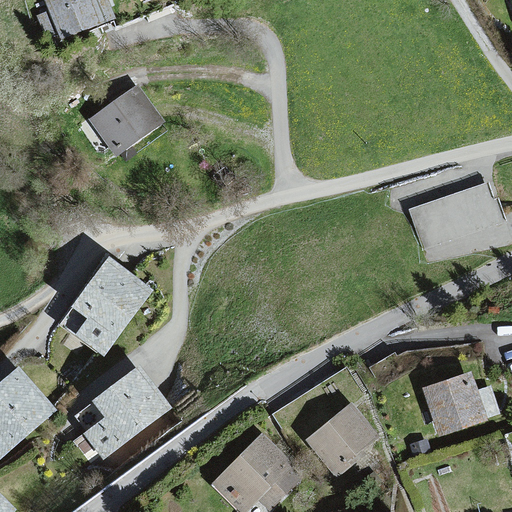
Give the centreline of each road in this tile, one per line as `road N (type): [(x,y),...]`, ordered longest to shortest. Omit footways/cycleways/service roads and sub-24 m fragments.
road 1 (residential): [(96,511),(292,363),(511,270)]
road 2 (residential): [(511,146),(185,237)]
road 3 (track): [(511,126),(492,117),(311,141),(272,138),(233,108)]
road 4 (track): [(0,324),(97,262),(150,252)]
road 5 (track): [(511,338),(344,341)]
